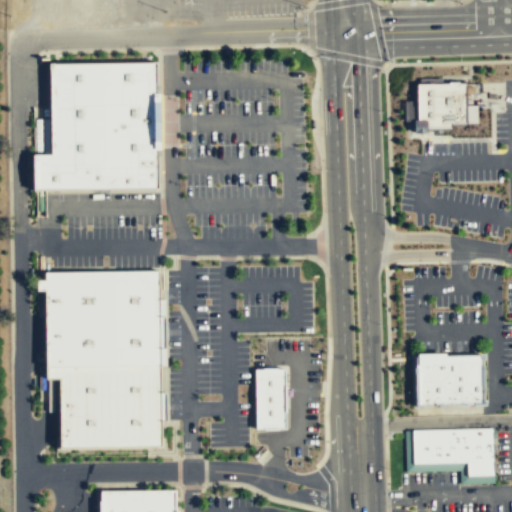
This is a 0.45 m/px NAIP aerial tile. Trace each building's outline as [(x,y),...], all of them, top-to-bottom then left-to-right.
[(159,188),(86,189),(41,190),(37,190),(35,154),(39,154),(54,154),(48,63),(157,61),(158,125),(159,188)] [(412,85),(413,129),(447,129),(447,125),(462,125),(461,84),(412,85)] [(47,272),(161,271),(163,366),(49,368),(48,291),(39,291),(39,280),(48,280),(47,272)] [(483,403),(482,356),(415,356),(416,405),(483,403)] [(166,448),(163,366),(49,368),(50,380),(52,380),(63,380),(64,449),(166,448)] [(285,369),(287,428),(259,429),(257,370),(285,369)] [(494,474),(493,427),(412,429),(414,463),(467,461),(468,475),(494,474)] [(103,511),(103,488),(176,487),(176,511),(103,511)]
